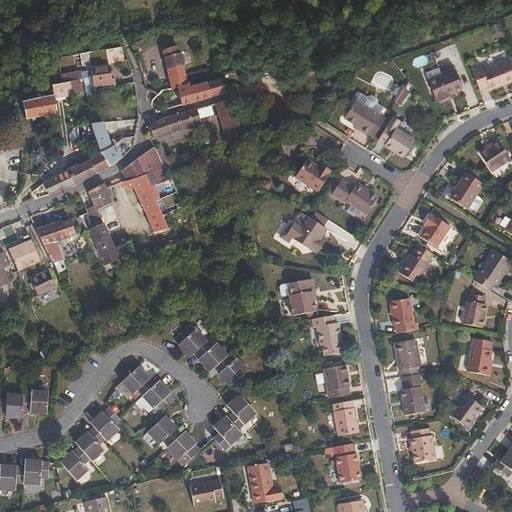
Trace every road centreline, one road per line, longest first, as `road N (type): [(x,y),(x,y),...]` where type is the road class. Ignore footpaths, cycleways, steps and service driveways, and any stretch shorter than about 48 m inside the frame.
road 1 (residential): [(511,105),(443,147),(357,283),(396,503)]
road 2 (residential): [(0,220),(115,167),(142,140),(147,116)]
road 3 (track): [(147,116),(108,0)]
